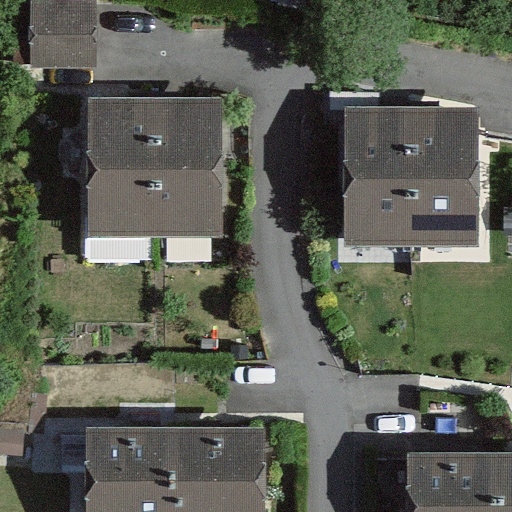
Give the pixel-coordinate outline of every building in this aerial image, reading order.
[(90,0),(47,0),(47,55),(90,55),(90,0)] [(214,91),(92,91),(92,218),(214,219),(214,91)] [(472,100),(351,99),(349,229),(471,231),(472,100)] [(259,511),(260,416),(87,416),(86,511),(259,511)] [(511,511),(511,443),(416,443),(415,511),(511,511)]
